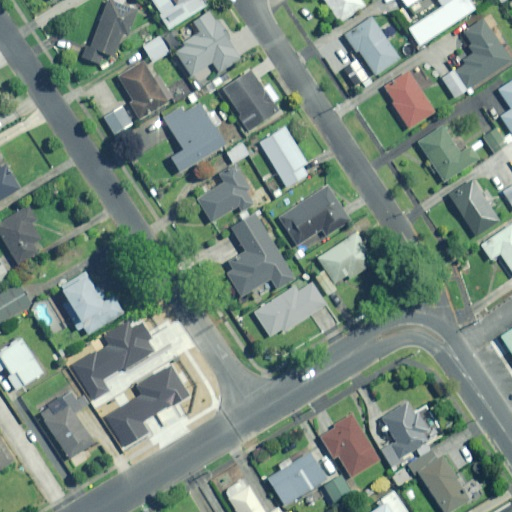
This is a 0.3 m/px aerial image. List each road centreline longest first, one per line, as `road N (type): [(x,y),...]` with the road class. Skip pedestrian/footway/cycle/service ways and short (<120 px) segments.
road 1 (residential): [(256,413),(0,26)]
road 2 (residential): [(421,329),(429,292),(423,266),(258,15),(256,0)]
road 3 (residential): [(256,413),(94,511)]
road 4 (residential): [(421,329),(379,337),(256,413)]
road 5 (residential): [(511,441),(446,344),(421,329)]
road 6 (unknown): [(69,511),(0,409)]
